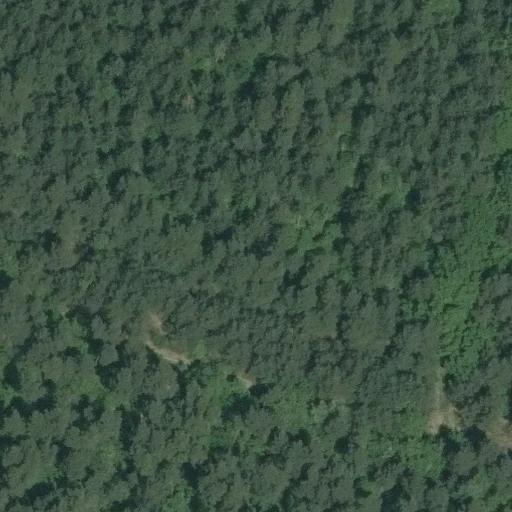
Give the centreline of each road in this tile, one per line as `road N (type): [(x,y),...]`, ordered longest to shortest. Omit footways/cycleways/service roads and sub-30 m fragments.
road 1 (track): [(511,469),(461,441),(367,445),(0,284)]
road 2 (track): [(461,441),(442,416),(437,381),(511,150)]
